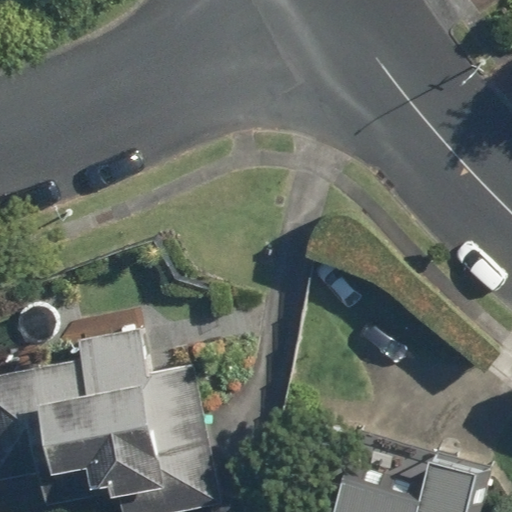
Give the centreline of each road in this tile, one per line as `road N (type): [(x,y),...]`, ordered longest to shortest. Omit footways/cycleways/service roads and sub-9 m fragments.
road 1 (residential): [(301,0),(182,69),(0,151)]
road 2 (residential): [(511,215),(458,164),(333,0)]
